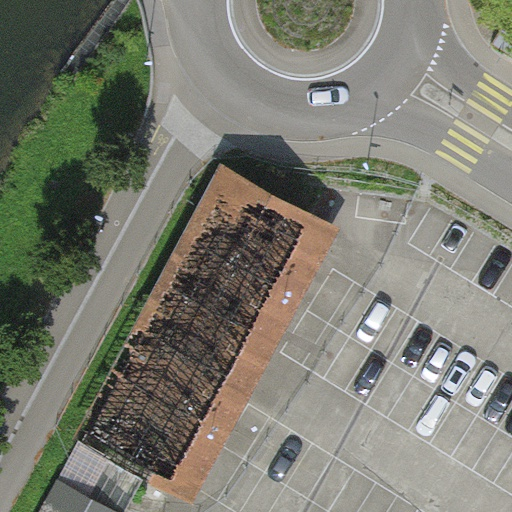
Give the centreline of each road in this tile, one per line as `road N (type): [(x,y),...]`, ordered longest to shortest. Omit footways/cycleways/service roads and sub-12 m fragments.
road 1 (residential): [(240,87),(211,118),(0,502)]
road 2 (secondary): [(343,104),(405,121),(511,179)]
road 3 (secondary): [(511,111),(439,50),(416,13)]
road 4 (secondary): [(343,104),(393,68),(416,13)]
